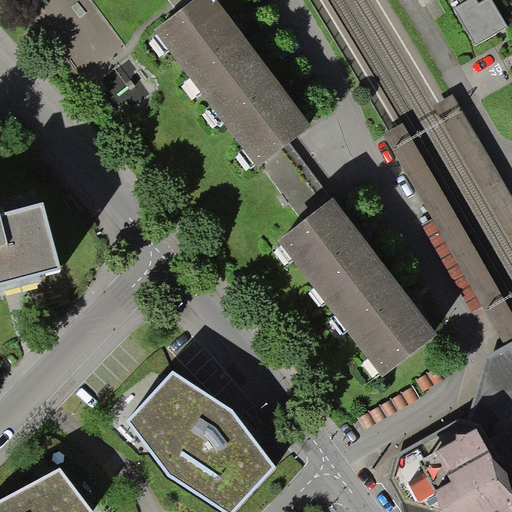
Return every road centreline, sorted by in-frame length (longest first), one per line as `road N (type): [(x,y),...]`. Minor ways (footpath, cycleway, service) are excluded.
road 1 (residential): [(330,470),(162,255)]
road 2 (residential): [(162,255),(0,79)]
road 3 (residential): [(162,255),(0,424)]
road 4 (residential): [(511,173),(409,0)]
